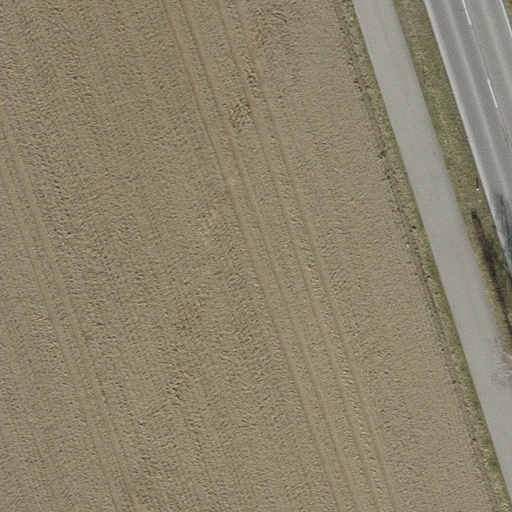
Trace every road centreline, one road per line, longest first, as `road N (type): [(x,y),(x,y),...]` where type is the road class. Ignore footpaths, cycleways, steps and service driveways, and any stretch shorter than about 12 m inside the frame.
road 1 (track): [(511,434),(374,0)]
road 2 (secondary): [(462,0),(511,154)]
